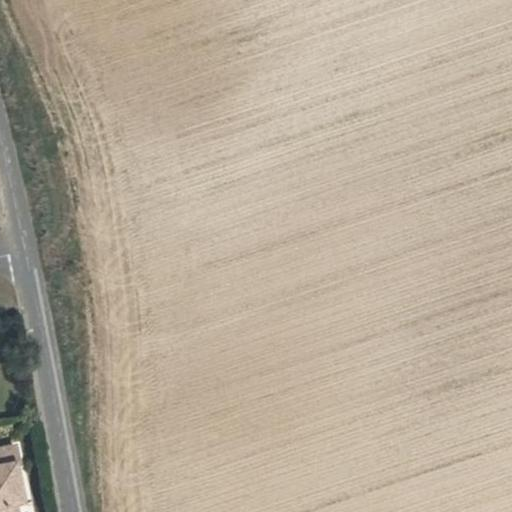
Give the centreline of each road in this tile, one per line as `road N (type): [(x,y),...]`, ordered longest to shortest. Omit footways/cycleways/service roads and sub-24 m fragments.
road 1 (residential): [(31,247),(78,511)]
road 2 (residential): [(0,114),(31,247)]
